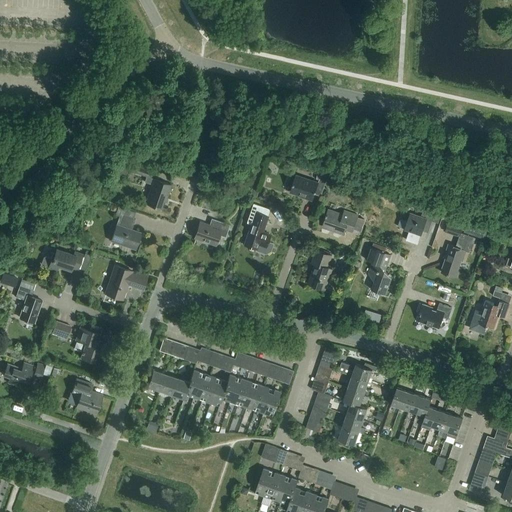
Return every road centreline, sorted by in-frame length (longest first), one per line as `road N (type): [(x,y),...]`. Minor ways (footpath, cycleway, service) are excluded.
road 1 (residential): [(306,358),(277,441),(332,462),(367,488),(432,508),(449,501),(490,382)]
road 2 (unclassified): [(511,133),(201,62),(166,43)]
road 3 (unclassified): [(166,43),(0,192)]
road 4 (residential): [(306,358),(172,328)]
